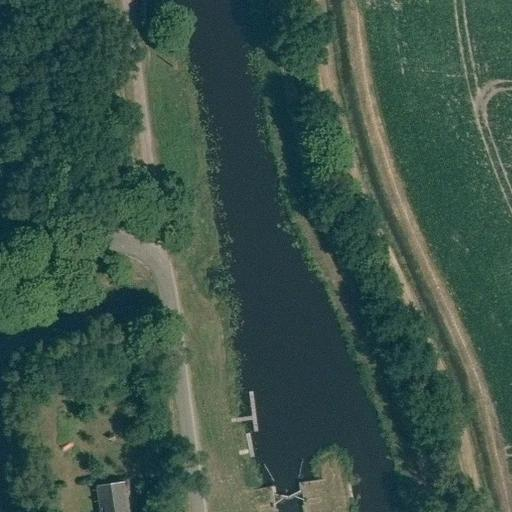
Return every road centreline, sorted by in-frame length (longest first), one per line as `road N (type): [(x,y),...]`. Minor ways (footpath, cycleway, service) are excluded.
road 1 (track): [(442,511),(405,366),(322,208),(276,0)]
road 2 (unclassified): [(0,288),(153,230),(199,511)]
road 3 (track): [(132,0),(153,230)]
